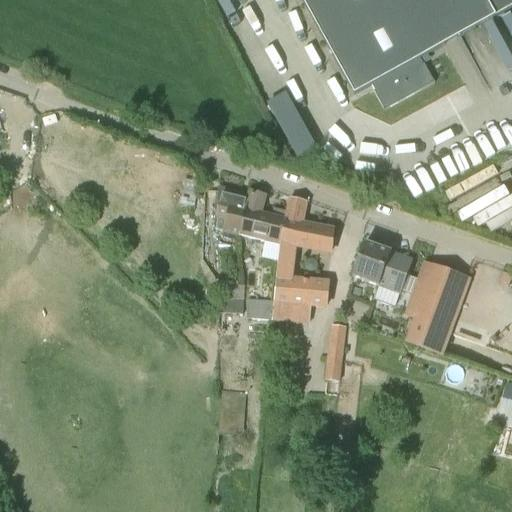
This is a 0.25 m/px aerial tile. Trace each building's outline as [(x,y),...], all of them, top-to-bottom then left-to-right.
[(511,0),(301,0),(354,97),(372,87),(375,91),(374,92),(384,110),(434,83),(423,64),(430,61),(428,56),(511,8),(511,0)] [(272,109),(297,170),(316,162),(291,101),(272,109)] [(225,232),(239,236),(250,197),(219,190),(218,230),(225,231),(225,232)] [(252,192),(250,197),(239,236),(280,245),(288,213),(275,209),(273,219),(260,215),(265,196),(252,192)] [(276,280),(274,302),(272,322),(310,326),(311,306),(326,307),(328,283),(291,280),(295,248),(296,246),(329,252),(331,232),(301,226),(306,202),(291,199),(288,213),(280,245),(278,259),(276,280)] [(352,278),(381,288),(376,300),(396,308),(401,295),(413,261),(364,244),(352,278)] [(408,316),(417,319),(409,343),(441,355),(467,280),(426,265),(408,316)] [(244,287),(224,286),(223,301),(244,301),(244,287)] [(244,301),(223,301),(223,313),(244,314),(244,301)] [(274,302),(248,301),(247,320),(272,322),(274,302)] [(346,329),(332,327),(325,382),(339,384),(346,329)] [(223,393),(218,436),(238,437),(244,433),(247,395),(223,393)]
